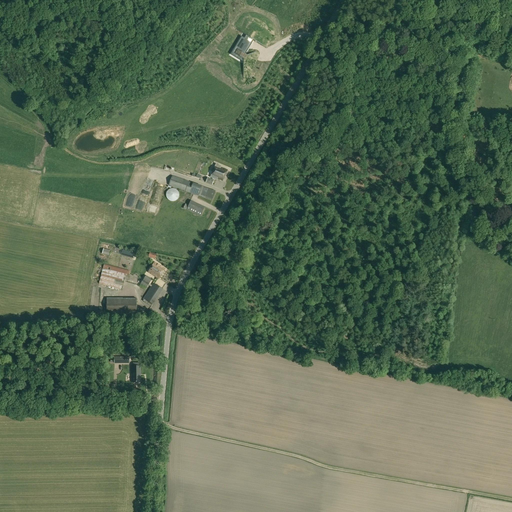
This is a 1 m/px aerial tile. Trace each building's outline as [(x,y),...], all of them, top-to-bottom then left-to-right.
[(267,47),(254,40),(258,32),(252,29),(248,36),(236,29),(242,33),(247,36),(247,37),(246,39),(242,36),(240,38),(239,40),(240,41),(235,50),(234,49),(231,54),(235,57),(236,56),(237,55),(242,58),(241,60),(240,60),(243,62),(243,64),(243,79),(243,62),(247,55),(256,52),(256,51),(247,55),(245,53),(248,48),(245,46),(248,41),(251,43),(253,40),(253,41),(254,40),(267,48),(267,47)] [(206,183),(212,185),(214,180),(214,179),(217,180),(217,179),(223,181),(227,172),(220,169),(221,166),(216,164),(211,177),(213,178),(212,180),(208,178),(206,183)] [(198,196),(202,186),(184,180),(172,176),(169,185),(181,190),(198,196)] [(142,187),(147,189),(151,179),(146,177),(142,187)] [(202,186),(198,196),(212,201),(216,191),(202,186)] [(166,195),(166,196),(167,198),(168,199),(169,200),(171,201),(172,201),(174,201),(175,201),(177,200),(178,199),(179,197),(179,196),(179,194),(179,193),(178,191),(177,190),(175,189),(174,189),(172,188),(171,189),(169,189),(168,190),(167,192),(167,193),(166,195)] [(183,209),(201,217),(205,207),(191,201),(189,205),(185,204),(183,209)] [(102,254),(110,256),(111,253),(133,259),(135,253),(112,247),(104,245),(102,254)] [(149,272),(159,279),(165,270),(155,263),(149,272)] [(99,284),(122,290),(126,274),(129,275),(130,271),(104,264),(99,284)] [(140,284),(146,288),(152,280),(146,276),(140,284)] [(143,299),(153,305),(163,289),(154,283),(143,299)] [(107,298),(106,315),(137,314),(137,298),(107,298)] [(127,374),(127,381),(133,381),(135,381),(135,382),(143,382),(143,373),(137,373),(137,374),(127,374)]
